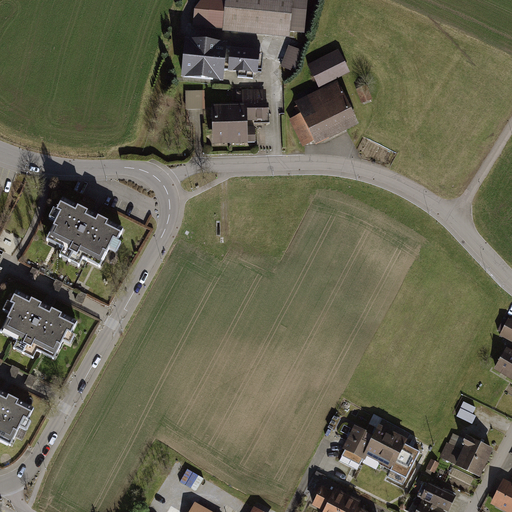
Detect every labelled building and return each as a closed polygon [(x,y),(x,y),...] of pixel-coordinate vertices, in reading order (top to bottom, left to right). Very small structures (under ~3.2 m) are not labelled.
[(274,0),(229,0),(227,29),(287,33),(290,1),(274,0)] [(223,46),(186,43),(183,78),(221,80),(223,46)] [(297,71),(306,51),(292,44),(282,64),(297,71)] [(233,51),(231,71),(256,74),(258,54),(233,51)] [(344,52),(315,68),(328,92),(357,76),(344,52)] [(346,86),(302,107),(321,148),(366,127),(346,86)] [(188,108),(206,108),(207,90),(188,90),(188,108)] [(221,148),(259,147),(258,123),(273,122),(271,93),(242,95),(242,105),(220,106),(221,148)] [(74,208),(56,240),(108,268),(126,236),(74,208)] [(24,301),(7,333),(59,361),(76,329),(24,301)] [(503,339),(511,343),(511,322),(511,323),(503,339)] [(495,372),(511,382),(511,354),(508,352),(495,372)] [(0,394),(0,435),(11,442),(29,410),(0,394)] [(473,422),(479,406),(464,400),(458,417),(473,422)] [(366,460),(368,455),(365,453),(374,434),(355,425),(343,449),(366,460)] [(407,440),(378,426),(374,434),(365,453),(368,455),(393,467),(404,445),(407,440)] [(469,438),(457,464),(479,474),(491,449),(469,438)] [(419,453),(404,445),(393,467),(388,478),(402,485),(419,453)] [(182,481),(198,489),(204,475),(188,467),(182,481)] [(494,504),(510,511),(511,511),(511,485),(506,482),(494,504)] [(421,498),(446,510),(453,496),(428,484),(421,498)] [(334,492),(322,487),(313,507),(324,511),(334,492)] [(339,511),(348,495),(335,489),(334,492),(324,511),(339,511)] [(359,501),(348,495),(339,511),(353,511),(355,508),(359,501)] [(414,511),(445,511),(421,500),(414,511)] [(189,511),(262,511),(253,507),(250,511),(211,511),(195,503),(189,511)]
